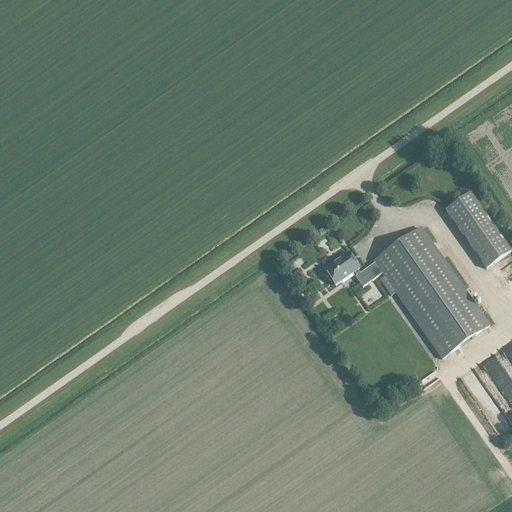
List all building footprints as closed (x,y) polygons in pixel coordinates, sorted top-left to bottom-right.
[(511,253),(470,195),(446,213),(486,270),(511,253)] [(374,263),(375,264),(382,275),(384,278),(380,281),(391,297),(395,294),(442,360),(490,327),(421,230),(374,263)] [(363,289),(382,275),(375,264),(360,275),(357,271),(359,270),(354,263),(352,264),(346,256),(324,271),(326,274),(326,275),(326,276),(329,281),(331,281),(335,287),(354,274),(356,277),(355,278),(363,289)] [(367,306),(384,296),(376,282),(359,292),(367,306)] [(483,362),(511,408),(511,384),(494,355),(483,362)] [(420,396),(438,384),(434,378),(438,375),(435,370),(413,385),(420,396)] [(493,415),(489,418),(495,426),(504,420),(489,398),(484,401),(493,415)]
